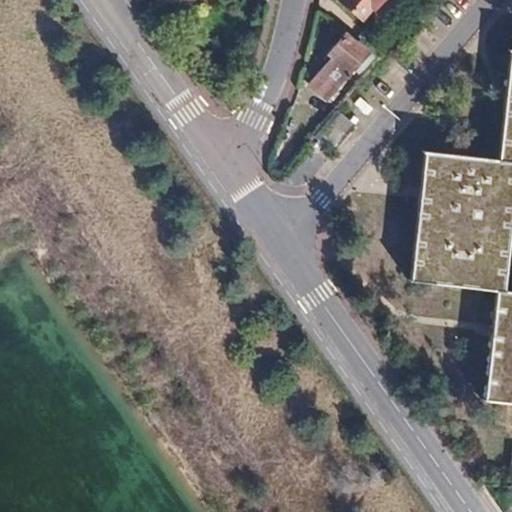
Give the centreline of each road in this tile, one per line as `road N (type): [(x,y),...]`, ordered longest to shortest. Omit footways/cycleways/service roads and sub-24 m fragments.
road 1 (residential): [(469,511),(278,238)]
road 2 (residential): [(278,238),(486,0)]
road 3 (residential): [(224,162),(109,0)]
road 4 (residential): [(224,162),(281,67),(299,0)]
